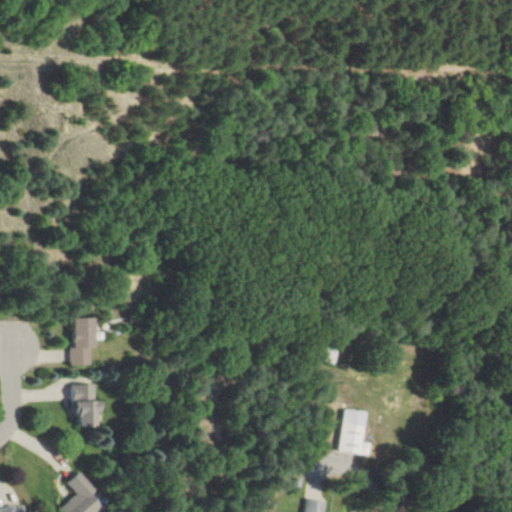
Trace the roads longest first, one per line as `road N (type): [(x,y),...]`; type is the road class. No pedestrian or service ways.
road 1 (residential): [(376,511),(481,403),(511,383)]
road 2 (residential): [(0,437),(14,403),(12,309)]
